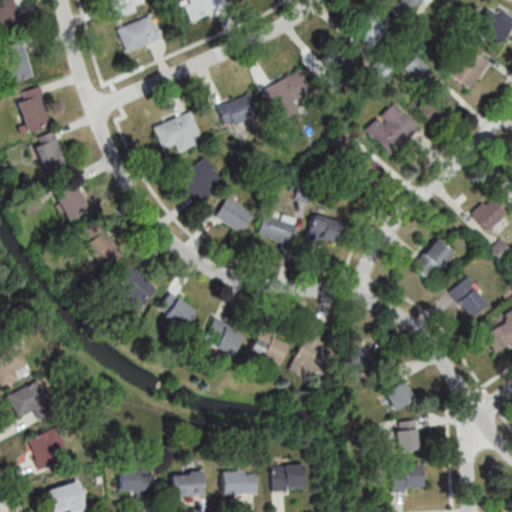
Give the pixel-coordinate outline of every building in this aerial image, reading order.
[(403,0),(414,9),(420,0),(403,0)] [(511,21),(511,15),(500,10),(498,15),(484,7),(472,28),(500,44),(511,21)] [(125,51),(159,38),(149,15),(116,28),(125,51)] [(480,58),(484,52),(465,41),(446,74),(470,88),(485,61),(480,58)] [(10,79),(32,74),(24,42),(2,47),(10,79)] [(402,68),(427,90),(438,77),(414,55),(402,68)] [(263,87),(279,120),(298,110),(292,99),(310,90),(299,68),(263,87)] [(22,90),(24,99),(18,101),(26,127),(47,121),(37,86),(22,90)] [(175,153),(203,141),(190,110),(152,126),(161,148),(171,144),(175,153)] [(33,137),(43,171),(65,165),(55,131),(33,137)] [(383,170),(365,150),(341,172),(359,192),(383,170)] [(223,178),(202,157),(178,181),(199,201),(223,178)] [(89,207),(72,185),(54,199),(71,221),(89,207)] [(506,211),(490,194),(469,213),(485,230),(506,211)] [(214,217),(240,232),(252,211),(225,196),(214,217)] [(257,233),(288,243),(295,221),(264,210),(257,233)] [(340,222),(312,213),(304,238),(333,246),(340,222)] [(117,255),(101,231),(83,242),(99,266),(117,255)] [(451,251),(435,237),(412,265),(428,279),(451,251)] [(134,306),(152,293),(131,266),(113,279),(134,306)] [(447,290),(469,318),(487,303),(465,277),(447,290)] [(193,309),(175,296),(161,317),(180,329),(193,309)] [(492,351),(511,341),(511,308),(499,315),(503,323),(483,333),(492,351)] [(241,330),(212,316),(200,340),(229,355),(241,330)] [(276,363),(285,343),(256,330),(247,350),(276,363)] [(301,332),(287,369),(302,375),(305,367),(320,373),(332,344),(301,332)] [(339,368),(358,377),(371,352),(351,342),(339,368)] [(0,385),(30,371),(16,343),(0,350),(0,385)] [(412,398),(397,372),(376,383),(391,409),(412,398)] [(6,394),(16,415),(44,402),(34,381),(6,394)] [(394,451),(415,450),(414,419),(393,420),(394,451)] [(67,459),(57,426),(26,436),(36,469),(67,459)] [(269,464),(269,489),(301,489),(301,464),(269,464)] [(418,464),(386,466),(388,491),(420,489),(418,464)] [(149,469),(118,469),(118,489),(149,489),(149,469)] [(201,495),(201,470),(169,471),(169,495),(201,495)] [(219,470),(219,494),(254,494),(254,470),(219,470)] [(49,511),(81,511),(81,484),(49,484),(49,511)]
